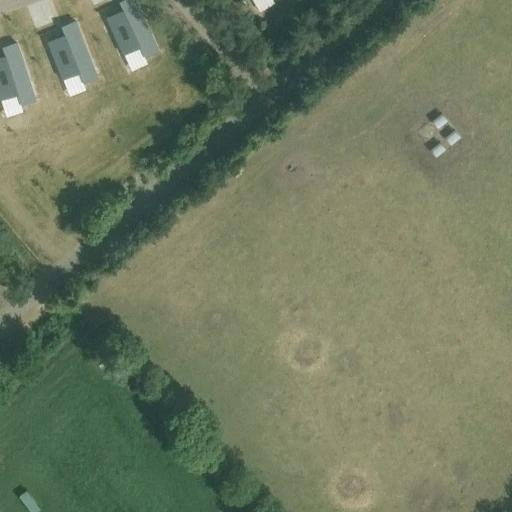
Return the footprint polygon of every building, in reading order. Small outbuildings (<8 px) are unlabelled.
[(124,11),(108,19),(124,53),(131,51),(131,52),(141,48),(145,56),(158,50),(135,0),(122,0),(120,1),(124,11)] [(66,36),(49,43),(63,78),(70,76),(70,78),(80,74),(84,82),(97,77),(75,21),(62,26),(66,36)] [(6,57),(0,58),(0,97),(0,99),(7,97),(8,99),(18,95),(21,104),(35,99),(16,42),(2,46),(6,57)] [(90,81),(69,96),(77,107),(98,93),(90,81)] [(53,236),(37,248),(43,257),(60,245),(53,236)]
